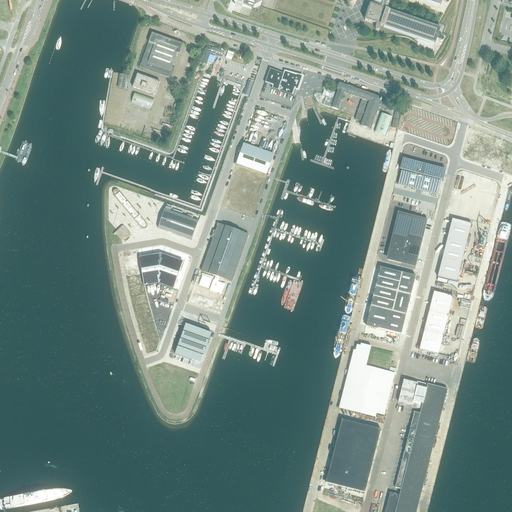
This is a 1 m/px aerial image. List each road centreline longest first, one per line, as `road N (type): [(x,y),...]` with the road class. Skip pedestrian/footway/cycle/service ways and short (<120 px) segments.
road 1 (unclassified): [(350,337),(402,136),(456,154)]
road 2 (unclassified): [(267,53),(465,120)]
road 3 (unclassified): [(507,179),(456,377)]
road 4 (unclassified): [(196,254),(161,241),(114,249),(142,364)]
road 5 (unclassified): [(405,350),(454,161)]
road 6 (tertiary): [(446,83),(425,86),(273,36)]
road 7 (unclassified): [(306,511),(350,337)]
road 8 (unclassified): [(142,364),(165,414),(181,417),(220,321)]
road 9 (unclassified): [(364,511),(402,364)]
road 10 (tertiary): [(269,47),(407,92)]
road 11 (unclassified): [(456,377),(420,511)]
